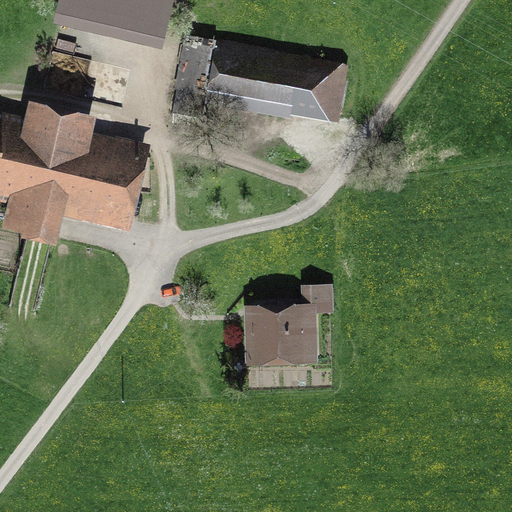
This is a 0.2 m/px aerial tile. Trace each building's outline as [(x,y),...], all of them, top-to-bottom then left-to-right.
[(167,0),(64,0),(61,14),(159,37),(167,0)] [(222,41),(186,35),(176,89),(212,95),(213,90),(334,112),(341,71),(221,49),(222,41)] [(206,96),(181,91),(177,112),(202,116),(206,96)] [(125,216),(142,146),(118,142),(116,154),(0,126),(0,186),(15,190),(7,226),(51,236),(59,201),(125,216)] [(304,310),(252,311),(253,358),(314,356),(313,311),(330,310),(330,287),(304,288),(304,310)]
